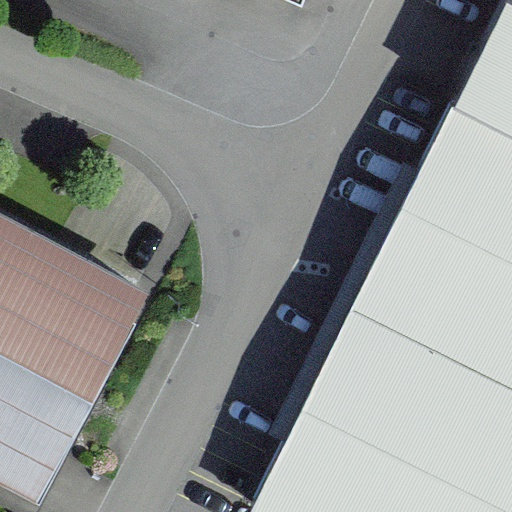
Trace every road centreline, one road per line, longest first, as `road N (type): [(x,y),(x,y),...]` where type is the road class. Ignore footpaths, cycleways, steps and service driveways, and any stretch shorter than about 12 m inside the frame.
road 1 (unclassified): [(133,511),(291,224)]
road 2 (unclassified): [(291,224),(0,91)]
road 3 (unclassified): [(291,224),(403,0)]
